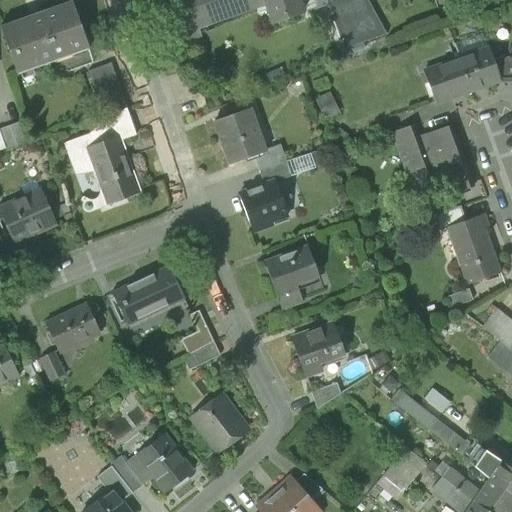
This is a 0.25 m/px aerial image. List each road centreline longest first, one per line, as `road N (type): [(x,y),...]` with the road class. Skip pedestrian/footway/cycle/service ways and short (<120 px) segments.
road 1 (residential): [(201,217),(233,318),(281,421),(192,511)]
road 2 (residential): [(122,0),(201,217)]
road 3 (residential): [(0,304),(201,217)]
